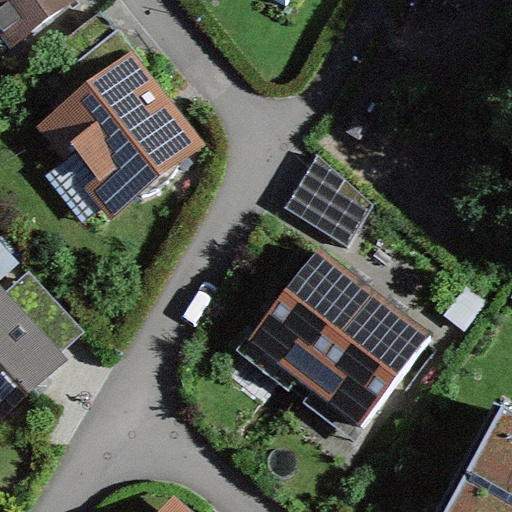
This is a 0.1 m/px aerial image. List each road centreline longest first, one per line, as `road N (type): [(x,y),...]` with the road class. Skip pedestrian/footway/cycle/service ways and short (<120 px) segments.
road 1 (residential): [(128,417),(269,134)]
road 2 (residential): [(159,0),(269,134)]
road 3 (residential): [(269,134),(324,85),(375,0)]
road 4 (residential): [(128,417),(247,511)]
